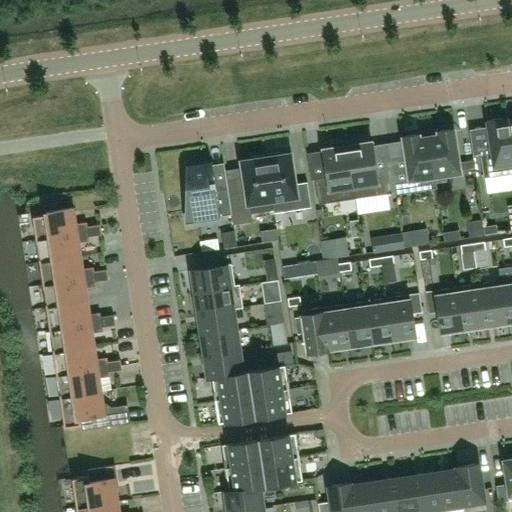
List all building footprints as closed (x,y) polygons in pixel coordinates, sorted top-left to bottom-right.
[(492,153),(480,155),(484,178),(486,178),(488,194),(511,190),(511,139),(509,121),(488,124),(492,153)] [(429,137),(435,177),(460,173),(454,129),(437,132),(438,135),(429,137)] [(436,188),(435,177),(429,137),(419,138),(419,135),(402,137),(403,141),(407,167),(391,169),(395,194),(436,188)] [(363,139),(347,142),(356,199),(392,194),(388,168),(376,170),(372,142),(363,143),(363,139)] [(315,179),(319,204),(356,199),(347,142),(331,144),(331,148),(323,149),(327,177),(315,179)] [(265,155),(275,213),(311,207),(307,182),(295,184),(291,154),(281,155),(280,152),(265,155)] [(246,191),(229,194),(234,223),(252,221),(251,214),(273,211),(274,213),(275,213),(265,155),(251,157),(251,160),(241,161),(242,169),(246,191)] [(187,165),(186,210),(202,208),(204,219),(218,217),(232,215),(228,189),(216,191),(211,161),(187,165)] [(33,216),(36,240),(76,234),(77,239),(89,237),(88,227),(75,228),(72,208),(46,212),(46,214),(33,216)] [(88,227),(89,237),(101,235),(100,225),(88,227)] [(76,234),(36,240),(40,262),(79,256),(77,239),(76,234)] [(504,247),(511,246),(511,237),(503,239),(504,247)] [(472,244),(474,252),(485,250),(484,242),(472,244)] [(472,244),(460,246),(462,254),(474,252),(472,244)] [(431,250),(419,252),(421,260),(433,258),(431,250)] [(40,262),(43,285),(83,279),(84,284),(96,282),(94,272),(82,273),(79,256),(40,262)] [(381,258),(382,266),(394,264),(393,256),(381,258)] [(381,258),(369,259),(370,267),(382,266),(381,258)] [(338,264),(339,272),(351,270),(350,262),(338,264)] [(195,292),(240,286),(239,285),(235,285),(231,264),(191,270),(195,292)] [(339,272),(338,264),(326,266),(327,274),(339,272)] [(94,272),(96,282),(108,280),(107,270),(94,272)] [(279,274),(264,276),(267,297),(282,295),(279,274)] [(83,279),(43,285),(46,307),(86,301),(84,284),(83,279)] [(511,279),(500,281),(506,323),(511,322),(511,279)] [(485,326),(506,323),(500,281),(478,284),(485,326)] [(478,284),(457,287),(464,330),(485,326),(478,284)] [(240,286),(195,292),(198,314),(243,307),(240,286)] [(435,291),(441,333),(464,330),(457,287),(435,291)] [(387,298),(393,340),(415,337),(409,295),(387,298)] [(299,297),(287,299),(289,307),(301,305),(299,297)] [(366,301),(372,343),(393,340),(387,298),(366,301)] [(46,307),(50,330),(90,324),(91,329),(103,327),(101,317),(89,319),(86,301),(46,307)] [(344,304),(351,346),(372,343),(366,301),(344,304)] [(323,307),(329,350),(351,346),(344,304),(323,307)] [(243,307),(198,314),(201,335),(237,330),(233,309),(243,308),(243,307)] [(323,307),(301,311),(307,353),(329,350),(323,307)] [(101,317),(103,327),(115,325),(113,315),(101,317)] [(53,352),(93,346),(91,329),(90,324),(50,330),(53,352)] [(237,330),(201,335),(204,357),(240,351),(237,330)] [(53,352),(57,375),(97,369),(97,374),(110,372),(108,362),(96,364),(93,346),(53,352)] [(240,351),(204,357),(208,379),(212,378),(212,377),(243,373),(243,372),(240,351)] [(108,362),(110,372),(122,370),(120,360),(108,362)] [(252,395),(289,390),(288,381),(287,381),(285,366),(248,371),(252,395)] [(57,375),(60,397),(100,391),(97,374),(97,369),(57,375)] [(252,395),(248,371),(243,372),(243,373),(212,377),(212,378),(214,392),(213,392),(215,401),(252,395)] [(252,395),(255,419),(292,413),(290,398),(290,397),(289,390),(252,395)] [(82,430),(105,427),(100,391),(60,397),(64,427),(81,424),(82,430)] [(252,395),(215,401),(216,409),(219,424),(255,419),(252,395)] [(262,463),(299,457),(298,449),(295,434),(258,439),(262,463)] [(262,463),(258,439),(222,445),(224,460),(225,468),(262,463)] [(300,466),(299,457),(262,463),(266,487),(302,481),(300,466)] [(511,500),(511,458),(503,460),(509,501),(511,500)] [(229,492),(260,487),(260,488),(266,487),(262,463),(225,468),(226,477),(227,477),(229,491),(229,492)] [(457,467),(464,509),(464,504),(485,501),(479,463),(457,467)] [(72,478),(77,507),(117,501),(111,466),(88,470),(88,476),(72,478)] [(456,467),(456,469),(436,472),(442,511),(443,511),(464,509),(457,467),(456,467)] [(415,476),(420,511),(441,508),(441,511),(442,511),(436,472),(415,476)] [(412,511),(420,511),(415,476),(393,479),(398,511),(412,511)] [(398,511),(393,479),(372,482),(376,511),(398,511)] [(376,511),(372,482),(351,486),(351,483),(350,483),(354,511),(376,511)] [(331,508),(320,510),(319,511),(354,511),(350,483),(328,487),(331,508)] [(225,492),(227,511),(230,511),(263,507),(260,488),(260,487),(229,492),(229,491),(225,492)] [(77,507),(77,511),(118,511),(117,501),(77,507)]
